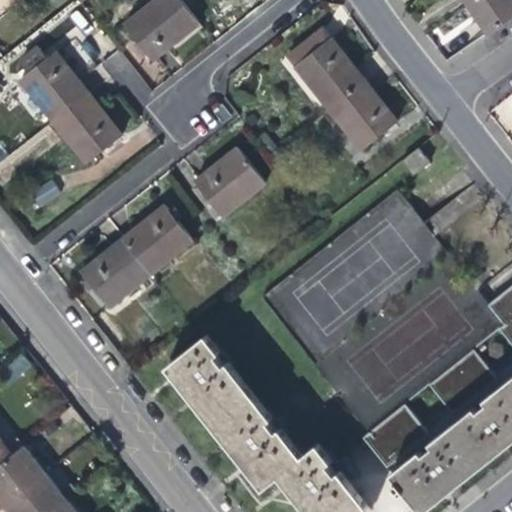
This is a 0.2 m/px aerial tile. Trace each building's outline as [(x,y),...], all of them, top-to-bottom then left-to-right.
[(200,25),(180,0),(155,0),(125,23),(154,60),(179,41),(200,25)] [(511,17),(511,0),(477,0),(470,5),(480,20),(490,33),(511,17)] [(328,28),(323,33),(329,41),(335,37),(328,28)] [(323,33),(296,54),(302,63),(295,68),(328,110),(367,78),(350,57),(335,37),(329,41),(323,33)] [(21,80),(54,122),(90,93),(75,74),(57,51),(21,80)] [(289,60),(295,68),(302,63),(296,54),(289,60)] [(384,99),(367,78),(328,110),(360,151),(400,120),(384,99)] [(99,104),(90,93),(54,122),(87,165),(123,136),(109,118),(99,104)] [(258,138),(271,155),(280,147),(268,131),(258,138)] [(224,217),(267,183),(239,147),(217,165),(196,181),(224,217)] [(420,149),(403,159),(412,173),(429,163),(420,149)] [(148,220),(126,237),(154,272),(195,240),(168,204),(148,220)] [(110,307),(154,272),(126,237),(103,255),(83,271),(110,307)] [(416,443),(422,450),(424,453),(434,446),(431,442),(476,407),(478,411),(489,402),(486,399),(511,377),(511,286),(490,304),(505,324),(500,328),(511,342),(511,370),(500,380),(499,378),(475,348),(431,383),(454,413),(456,415),(431,434),(430,433),(406,403),(365,435),(388,465),(416,443)] [(280,475),(304,456),(282,428),(278,431),(273,425),(270,421),(274,418),(230,362),(226,365),(222,360),(217,355),(222,352),(208,335),(169,366),(265,487),(280,475)] [(511,367),(499,378),(500,380),(511,370),(511,367)] [(511,441),(511,377),(486,399),(489,402),(478,411),(476,407),(431,442),(434,446),(424,453),(422,450),(394,472),(400,480),(407,488),(424,511),(457,485),(511,442),(511,441)] [(129,387),(124,391),(137,408),(142,404),(129,387)] [(454,413),(430,433),(431,434),(456,415),(454,413)] [(106,432),(101,436),(114,454),(119,450),(106,432)] [(0,465),(14,454),(0,436),(0,465)] [(25,444),(14,454),(0,465),(0,499),(5,506),(47,471),(25,444)] [(320,444),(304,456),(280,475),(309,511),(369,511),(372,510),(341,471),(338,473),(334,469),(329,462),(333,460),(320,444)] [(48,511),(68,496),(47,471),(5,506),(10,511),(48,511)] [(403,491),(407,488),(400,480),(396,482),(403,491)] [(106,511),(104,511),(80,511),(68,496),(48,511),(106,511)]
